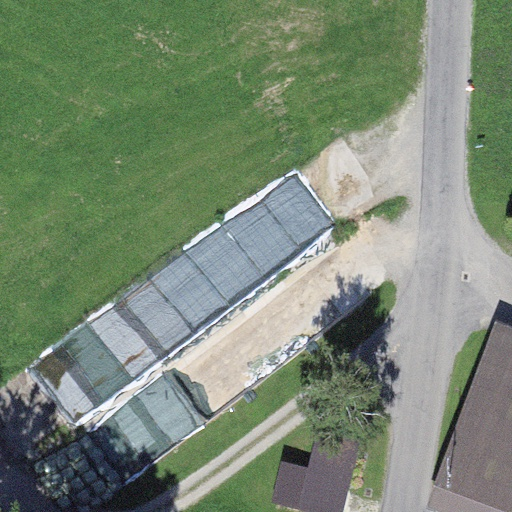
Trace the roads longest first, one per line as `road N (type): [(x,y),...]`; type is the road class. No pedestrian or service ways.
road 1 (residential): [(445,0),(411,511)]
road 2 (track): [(424,354),(388,352),(152,511)]
